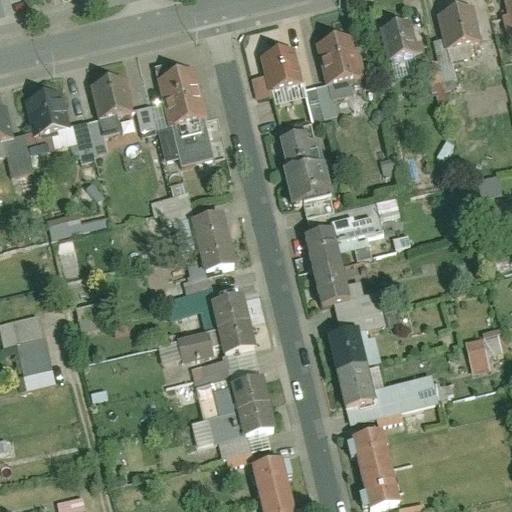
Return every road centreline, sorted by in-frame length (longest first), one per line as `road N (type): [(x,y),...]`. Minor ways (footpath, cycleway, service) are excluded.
road 1 (residential): [(205,7),(331,511)]
road 2 (tertiary): [(154,20),(0,58)]
